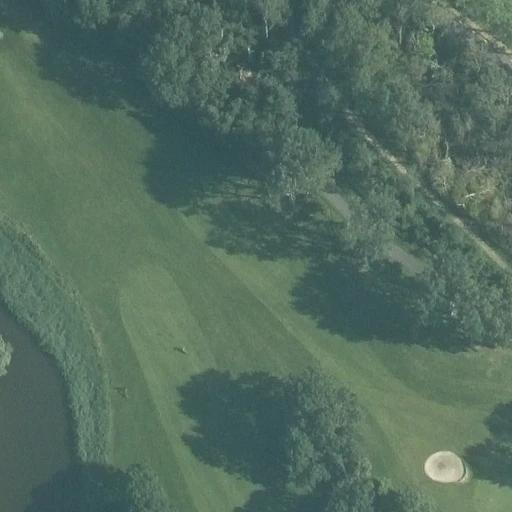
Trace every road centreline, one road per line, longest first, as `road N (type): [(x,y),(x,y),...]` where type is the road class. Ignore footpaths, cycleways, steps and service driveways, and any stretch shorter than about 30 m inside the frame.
road 1 (unknown): [(511,276),(407,180),(311,65),(242,0)]
road 2 (tertiary): [(511,73),(414,0)]
